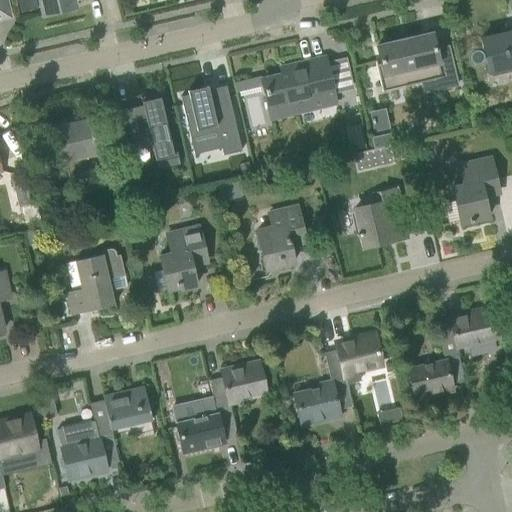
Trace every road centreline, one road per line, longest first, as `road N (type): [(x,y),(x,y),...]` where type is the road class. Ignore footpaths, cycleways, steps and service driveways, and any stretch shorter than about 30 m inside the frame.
road 1 (residential): [(0,374),(511,256)]
road 2 (residential): [(114,511),(479,423)]
road 3 (residential): [(0,80),(275,9)]
road 4 (residential): [(367,511),(493,481)]
